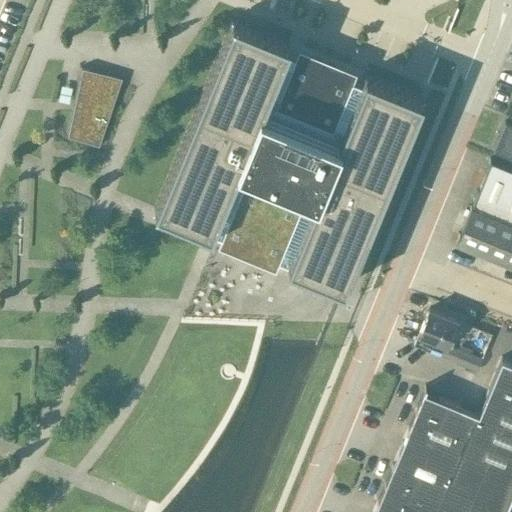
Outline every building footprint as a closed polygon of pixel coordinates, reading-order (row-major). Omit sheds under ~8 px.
[(287,261),(344,285),(422,94),(365,71),(361,80),(334,69),(335,67),(334,64),(333,63),(331,62),(328,62),(326,64),(325,65),(321,63),(322,61),(321,59),(319,57),(317,56),(315,57),(313,58),(312,60),(285,49),(289,40),(232,16),(154,207),(211,230),(211,229),(219,232),(287,260),(287,261)] [(101,136),(121,76),(105,72),(85,131),(101,136)] [(492,148),(510,155),(511,149),(511,122),(504,119),(492,148)] [(471,201),(511,217),(511,165),(507,163),(490,156),(471,201)] [(455,242),(511,264),(511,220),(471,203),(455,242)] [(418,332),(450,345),(460,321),(428,308),(418,332)] [(439,355),(477,370),(482,356),(470,351),(471,348),(460,343),(458,347),(451,344),(451,346),(444,343),(439,355)] [(371,511),(502,511),(511,489),(511,360),(500,355),(478,411),(422,388),(371,511)]
